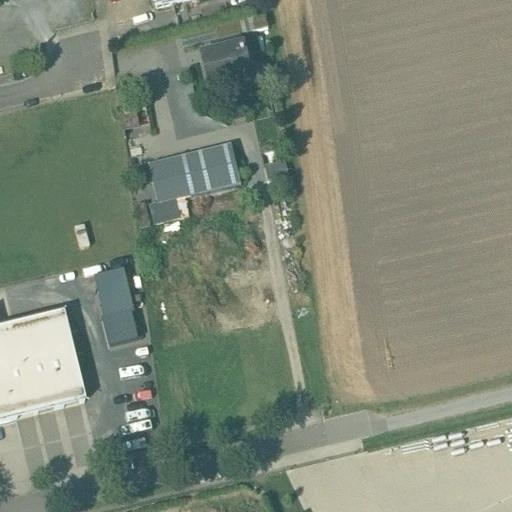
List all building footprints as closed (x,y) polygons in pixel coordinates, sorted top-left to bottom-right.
[(152,0),(155,9),(193,0),(152,0)] [(236,40),(214,45),(216,53),(201,57),(210,90),(251,80),(243,47),(238,48),(236,40)] [(231,147),(161,164),(171,203),(240,186),(231,147)] [(92,276),(107,347),(141,340),(126,269),(92,276)] [(0,423),(82,404),(61,315),(0,330),(0,423)]
